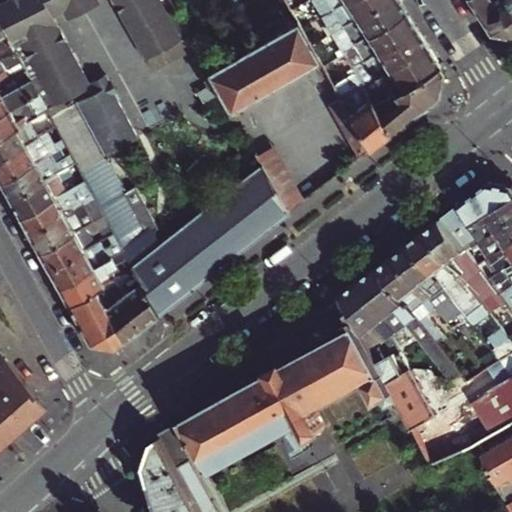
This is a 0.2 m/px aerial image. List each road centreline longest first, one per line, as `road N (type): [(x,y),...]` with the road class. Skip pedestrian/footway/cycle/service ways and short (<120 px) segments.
road 1 (tertiary): [(91,437),(503,108)]
road 2 (residential): [(91,437),(0,249)]
road 3 (residential): [(503,108),(436,0)]
